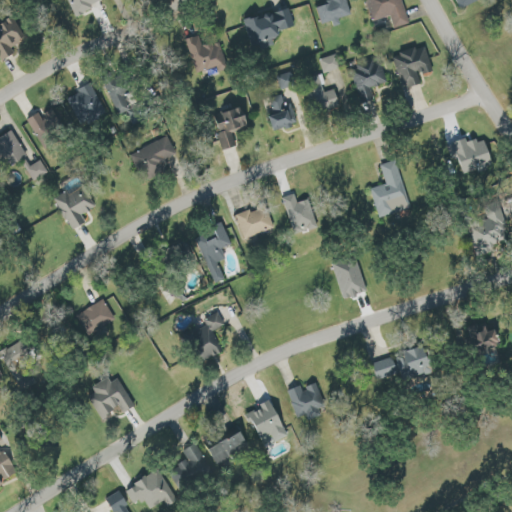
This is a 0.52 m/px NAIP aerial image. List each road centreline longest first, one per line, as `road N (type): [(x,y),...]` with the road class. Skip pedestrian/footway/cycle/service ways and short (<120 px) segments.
road 1 (residential): [(0,315),(126,238),(259,171),(490,97)]
road 2 (residential): [(29,511),(299,349),(511,284)]
road 3 (residential): [(0,102),(218,0)]
road 4 (residential): [(511,130),(436,0)]
